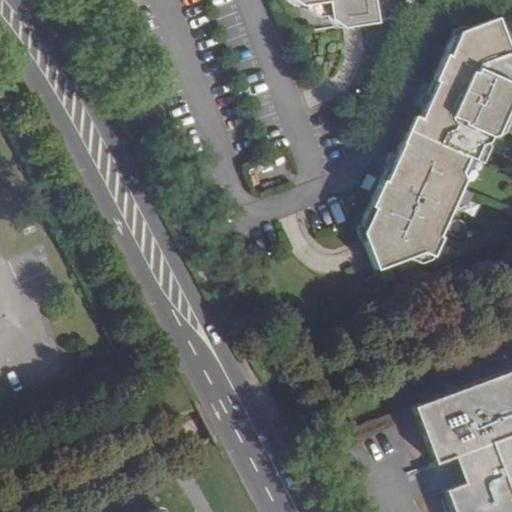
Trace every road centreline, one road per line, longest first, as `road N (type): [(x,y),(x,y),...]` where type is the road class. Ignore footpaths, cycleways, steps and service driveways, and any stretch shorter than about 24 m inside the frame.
road 1 (tertiary): [(200,349),(191,289),(77,90),(13,0)]
road 2 (tertiary): [(0,30),(60,114),(200,349)]
road 3 (tertiary): [(200,349),(284,511)]
